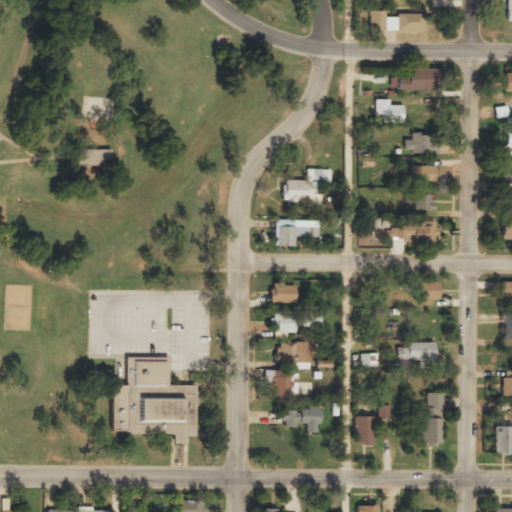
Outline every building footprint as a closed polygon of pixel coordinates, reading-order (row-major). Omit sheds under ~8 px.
[(423,14),(384,15),(384,11),(368,11),(368,30),(423,30),(423,14)] [(397,67),(397,90),(436,91),(436,69),(397,67)] [(511,91),(511,72),(504,72),(503,91),(511,91)] [(388,105),(388,99),(373,99),(374,114),(381,114),(382,123),(402,122),(401,105),(388,105)] [(511,133),(503,133),(503,147),(511,146),(511,133)] [(436,152),(436,134),(410,134),(411,140),(403,140),(403,153),(436,152)] [(77,147),(77,157),(77,162),(112,164),(112,148),(77,147)] [(502,183),(511,183),(511,161),(502,161),(502,183)] [(410,183),(434,182),(434,165),(409,166),(410,183)] [(329,169),(308,169),(307,180),(282,180),(282,203),(318,204),(319,182),(329,183),(329,169)] [(413,210),(432,209),(431,194),(404,194),(405,203),(412,202),(413,210)] [(387,219),(373,218),(372,226),(387,227),(387,219)] [(316,237),(317,220),(274,219),(273,246),(293,246),(293,236),(316,237)] [(435,221),(403,220),(403,227),(384,227),(384,239),(434,241),(435,221)] [(511,220),(501,220),(501,239),(511,239),(511,220)] [(511,281),(502,281),(502,307),(511,306),(511,281)] [(437,282),(419,282),(419,306),(430,306),(430,299),(438,299),(437,282)] [(293,303),(294,284),(270,283),(270,302),(293,303)] [(511,310),(501,311),(502,338),(511,338),(511,310)] [(319,313),(270,313),(271,338),(285,338),(285,332),(295,332),(295,327),(319,326),(319,313)] [(291,362),(291,368),(308,368),(308,341),(275,342),(275,362),(291,362)] [(433,342),(406,342),(406,347),(396,348),(396,360),(434,359),(433,342)] [(376,354),(359,354),(359,367),(376,367),(376,354)] [(127,355),(169,355),(169,383),(197,384),(196,431),(111,431),(112,383),(127,384),(127,355)] [(271,396),(296,395),(296,370),(263,370),(263,382),(271,382),(271,396)] [(501,396),(511,396),(511,377),(501,377),(501,396)] [(440,444),(441,393),(422,392),(421,444),(440,444)] [(304,432),(315,432),(315,424),(318,424),(319,405),(307,404),(306,411),(282,410),(281,427),(294,427),(295,423),(305,423),(304,432)] [(389,405),(377,405),(376,417),(353,416),(353,443),(373,444),(374,423),(388,424),(389,405)] [(511,452),(511,426),(493,426),(492,453),(511,454),(511,452)] [(202,511),(203,501),(177,500),(176,511),(202,511)]
